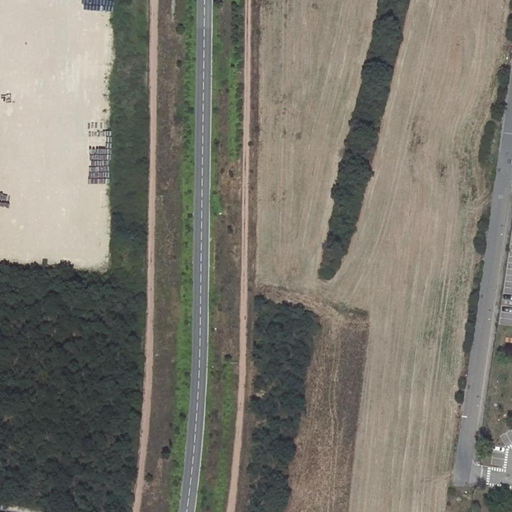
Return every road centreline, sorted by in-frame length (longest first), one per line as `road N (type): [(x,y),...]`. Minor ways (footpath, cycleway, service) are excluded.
road 1 (tertiary): [(203,0),(198,390),(185,511)]
road 2 (unclassified): [(511,115),(460,473)]
